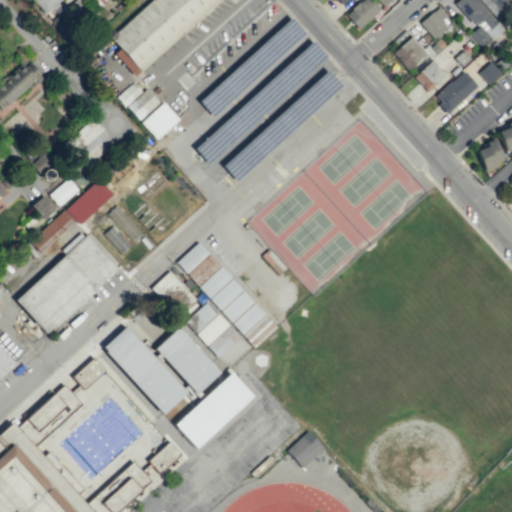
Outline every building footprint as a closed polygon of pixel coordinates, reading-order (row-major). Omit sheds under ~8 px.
[(216,0),(149,0),(108,38),(117,48),(113,52),(133,75),(216,0)] [(362,0),(367,0),(370,3),(373,1),(380,9),(358,29),(346,15),(352,9),(350,8),(358,1),(360,2),(362,0)] [(455,0),(453,3),(476,26),(468,34),(481,48),(503,28),(475,0),(455,0)] [(418,21),(430,37),(450,22),(438,6),(418,21)] [(425,54),(410,36),(391,52),(406,70),(425,54)] [(0,111),(0,77),(21,60),(41,80),(1,113),(0,111)] [(443,75),(429,60),(412,77),(425,91),(443,75)] [(498,72),(488,61),(476,73),(486,83),(498,72)] [(446,112),(475,85),(461,70),(432,97),(446,112)] [(156,102),(144,88),(124,106),(136,120),(156,102)] [(160,101),(175,118),(176,119),(154,139),(138,121),(160,101)] [(511,146),(511,119),(504,123),(506,126),(496,130),(504,150),(511,146)] [(501,161),(493,138),(483,142),(484,145),(474,149),(481,169),(501,161)] [(51,158),(44,150),(29,164),(36,172),(51,158)] [(134,181),(131,163),(108,166),(111,184),(134,181)] [(75,189),(65,177),(46,194),(56,206),(75,189)] [(109,194),(95,179),(27,241),(37,253),(73,220),(76,224),(109,194)] [(53,210),(42,194),(28,204),(39,219),(53,210)] [(106,213),(131,242),(140,234),(114,205),(106,213)] [(101,233),(119,253),(127,245),(110,226),(101,233)] [(84,233),(117,269),(45,335),(12,299),(63,252),(60,249),(77,232),(81,236),(84,233)] [(174,261),(184,273),(207,253),(196,241),(174,261)] [(266,248),(284,267),(276,274),(258,255),(266,248)] [(185,274),(195,285),(218,265),(207,254),(185,274)] [(251,301),(218,266),(196,287),(229,322),(251,301)] [(149,288),(176,315),(193,298),(166,271),(149,288)] [(205,345),(226,324),(204,301),(183,322),(205,345)] [(273,326),(251,302),(229,323),(251,347),(273,326)] [(122,325),(184,391),(160,414),(102,351),(104,350),(100,346),(122,325)] [(215,357),(237,337),(226,325),(205,346),(215,357)] [(216,372),(174,326),(150,348),(192,394),(216,372)] [(0,349),(0,374),(12,363),(0,349)] [(0,511),(0,430),(8,423),(14,429),(61,386),(68,393),(77,385),(69,376),(91,356),(103,370),(81,390),(78,387),(71,394),(79,403),(32,446),(40,454),(45,449),(81,488),(75,494),(83,502),(129,460),(138,470),(146,463),(144,461),(165,441),(177,453),(156,472),(148,463),(138,472),(145,480),(109,511),(0,511)] [(227,371),(249,395),(193,447),(171,423),(227,371)] [(305,429),(321,447),(299,467),(283,450),(305,429)]
